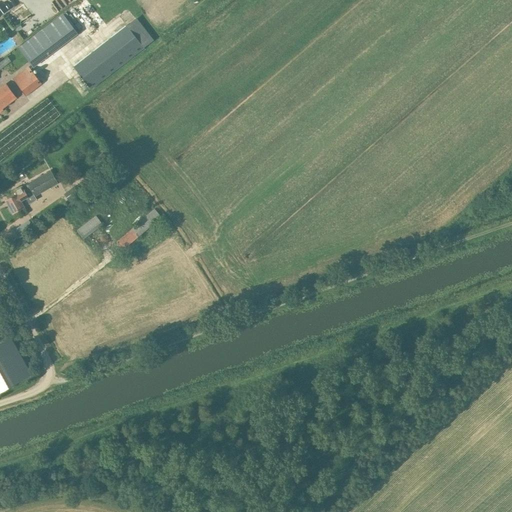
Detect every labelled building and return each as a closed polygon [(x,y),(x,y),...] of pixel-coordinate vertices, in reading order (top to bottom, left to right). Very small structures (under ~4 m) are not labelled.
[(22,0),(33,17),(59,0),(22,0)] [(18,48),(34,69),(78,34),(63,14),(18,48)] [(73,67),(91,89),(144,49),(126,26),(73,67)] [(0,67),(1,69),(12,61),(9,56),(0,62),(0,67)] [(12,78),(25,95),(41,83),(29,67),(12,78)] [(0,88),(0,110),(16,98),(5,85),(0,88)] [(6,201),(12,213),(23,208),(20,201),(33,194),(35,197),(58,183),(50,171),(27,183),(28,184),(14,191),(17,195),(6,201)] [(63,194),(68,202),(81,193),(76,186),(63,194)] [(116,242),(123,250),(160,217),(153,209),(116,242)] [(77,230),(83,240),(103,225),(96,217),(77,230)] [(0,391),(29,375),(8,337),(0,341),(0,391)]
